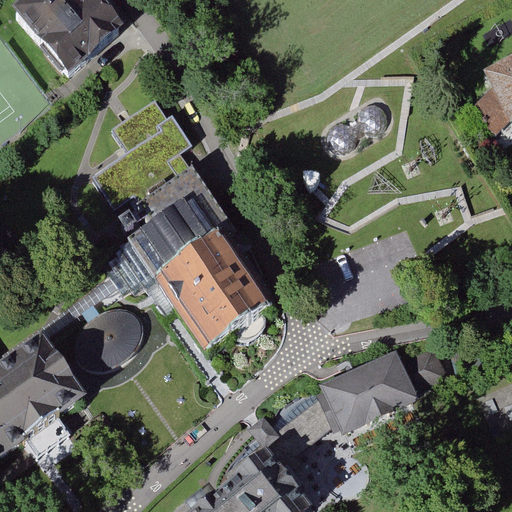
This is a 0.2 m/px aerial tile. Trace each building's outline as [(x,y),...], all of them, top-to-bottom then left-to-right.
[(75,0),(66,8),(58,0),(15,0),(0,13),(0,19),(55,85),(112,38),(79,0),(75,0)] [(483,105),(464,116),(482,144),(511,128),(511,58),(471,80),(483,105)] [(211,369),(267,325),(217,254),(160,296),(211,369)] [(134,319),(117,315),(94,323),(79,338),(76,356),(80,369),(95,376),(115,372),(134,361),(143,347),(144,331),(134,319)] [(40,348),(0,376),(0,470),(85,411),(40,348)] [(397,361),(320,396),(343,448),(421,412),(397,361)] [(299,511),(268,470),(210,511),(299,511)]
